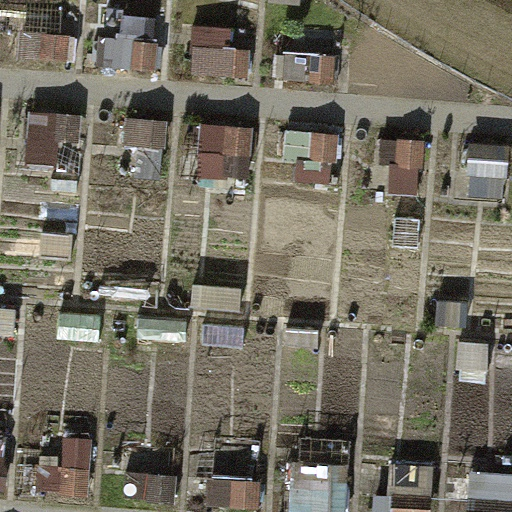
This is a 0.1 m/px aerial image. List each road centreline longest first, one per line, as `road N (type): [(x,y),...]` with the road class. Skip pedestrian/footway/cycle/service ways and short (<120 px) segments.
road 1 (track): [(0,85),(511,121)]
road 2 (track): [(511,63),(406,0)]
